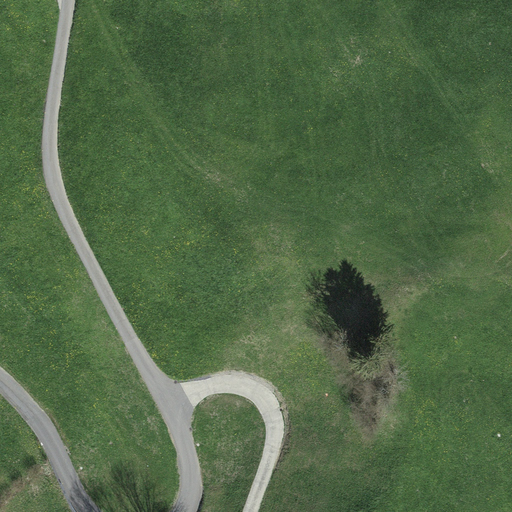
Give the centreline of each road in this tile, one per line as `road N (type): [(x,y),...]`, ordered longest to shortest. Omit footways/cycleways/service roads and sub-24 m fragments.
road 1 (unclassified): [(187,511),(192,466),(171,404),(63,210),(48,155),(69,0)]
road 2 (track): [(171,404),(220,385),(252,391),(272,415),(271,455),(251,511)]
road 3 (unclassified): [(0,382),(47,432),(87,511)]
